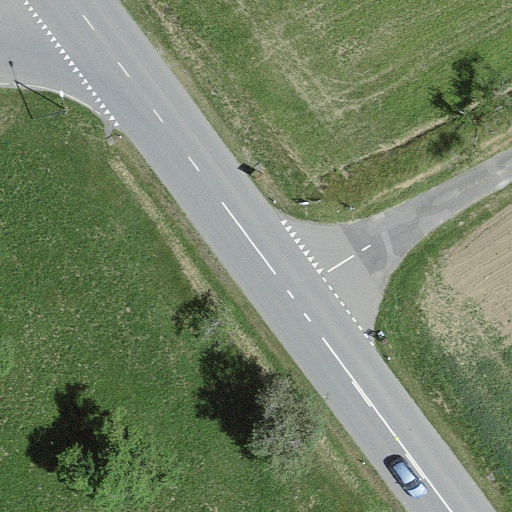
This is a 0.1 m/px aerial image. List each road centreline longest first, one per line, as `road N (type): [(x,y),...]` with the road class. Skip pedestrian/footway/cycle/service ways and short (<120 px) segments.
road 1 (secondary): [(288,289),(75,0)]
road 2 (secondary): [(453,511),(288,289)]
road 3 (residential): [(288,289),(511,170)]
